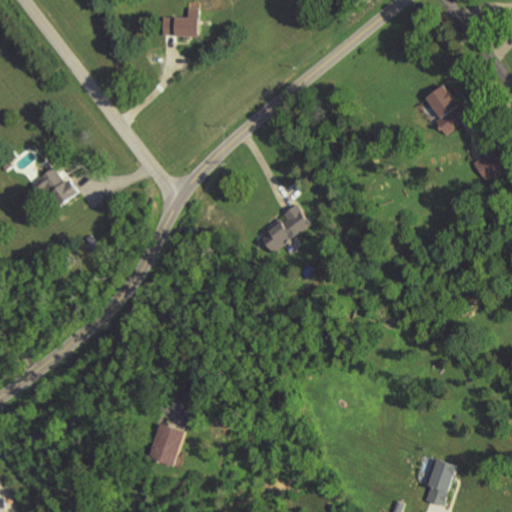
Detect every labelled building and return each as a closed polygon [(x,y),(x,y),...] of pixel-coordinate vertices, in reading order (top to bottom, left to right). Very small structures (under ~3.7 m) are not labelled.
[(192,17),(166,16),(166,35),(203,36),(203,9),(192,8),(192,17)] [(445,117),(439,120),(450,134),(474,116),(450,83),(431,98),(445,117)] [(509,167),(499,148),(477,160),(488,179),(509,167)] [(81,194),(61,166),(42,179),(62,208),(81,194)] [(277,253),(315,225),(300,205),(285,216),(286,217),(270,228),(274,233),(266,238),(277,253)] [(178,466),(189,431),(164,424),(154,459),(178,466)] [(448,506),(462,466),(440,458),(430,485),(435,487),(430,500),(448,506)]
